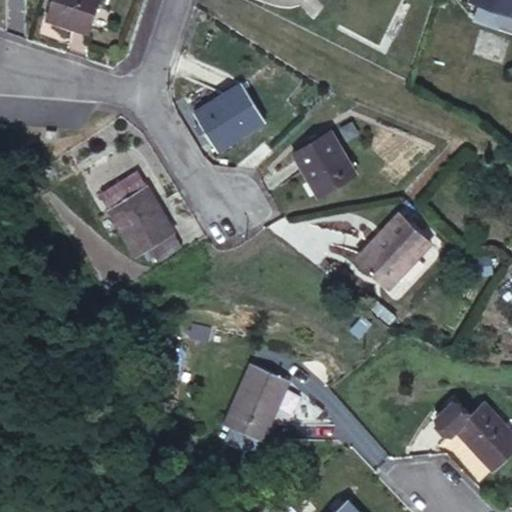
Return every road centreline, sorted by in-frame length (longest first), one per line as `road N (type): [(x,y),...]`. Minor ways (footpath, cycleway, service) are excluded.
road 1 (residential): [(142,83),(199,172),(242,211)]
road 2 (residential): [(0,64),(142,83)]
